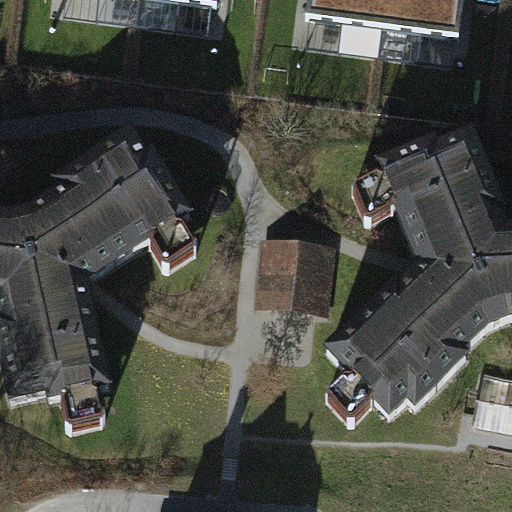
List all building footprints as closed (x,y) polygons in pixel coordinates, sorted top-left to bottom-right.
[(219,0),(142,0),(142,5),(218,14),(219,0)] [(388,0),(310,0),(307,27),(384,36),(388,0)] [(466,0),(388,0),(384,36),(460,46),(466,0)] [(62,198),(33,218),(11,223),(0,221),(0,352),(13,408),(52,400),(54,407),(110,395),(86,291),(191,224),(154,165),(147,169),(132,144),(57,190),(62,198)] [(464,361),(490,335),(511,326),(511,236),(507,237),(500,222),(504,217),(473,144),(438,160),(435,152),(381,176),(423,275),(402,293),(397,291),(329,355),(391,422),(409,404),(417,412),(467,366),(464,361)] [(322,257),(277,251),(269,306),(315,312),(322,257)] [(511,381),(482,376),(472,429),(511,436),(511,381)]
